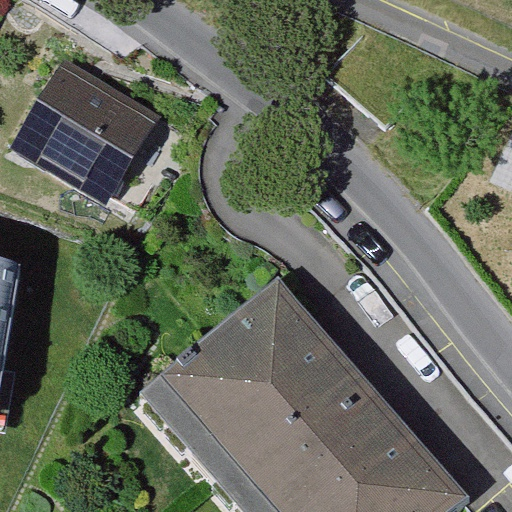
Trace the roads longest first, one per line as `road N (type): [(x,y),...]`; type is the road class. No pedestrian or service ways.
road 1 (residential): [(511,355),(348,158),(193,34),(133,0)]
road 2 (residential): [(341,0),(511,78)]
